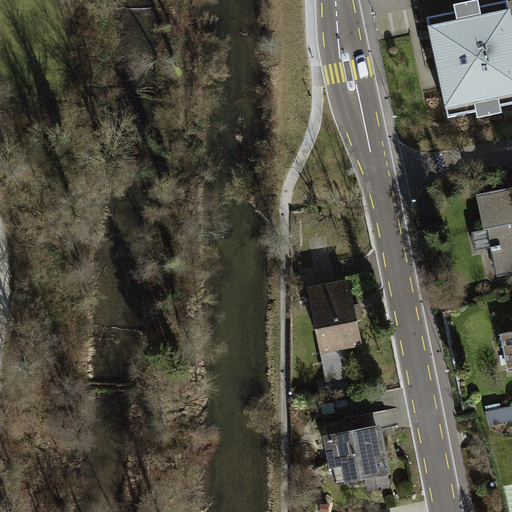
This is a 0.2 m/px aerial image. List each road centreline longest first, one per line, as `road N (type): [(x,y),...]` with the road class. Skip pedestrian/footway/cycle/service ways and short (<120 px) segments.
road 1 (tertiary): [(379,176),(445,511)]
road 2 (tertiary): [(336,0),(355,105),(379,176)]
road 3 (residential): [(511,150),(379,176)]
